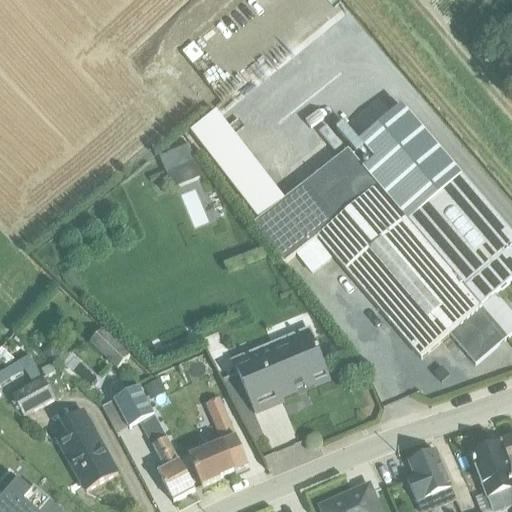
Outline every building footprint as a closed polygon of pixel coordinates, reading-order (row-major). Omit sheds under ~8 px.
[(183,51),(194,66),(207,56),(196,42),(183,51)] [(351,123),(341,130),(358,154),(367,147),(351,123)] [(193,147),(162,155),(171,188),(203,180),(193,147)] [(317,236),(424,361),(483,311),(350,154),(257,227),(287,264),(317,236)] [(180,197),(193,231),(209,225),(195,191),(180,197)] [(334,387),(312,332),(233,364),(256,419),(334,387)] [(106,335),(92,349),(116,374),(131,359),(106,335)] [(154,371),(191,352),(185,340),(148,359),(154,371)] [(0,394),(39,373),(31,358),(0,375),(0,394)] [(44,382),(14,396),(26,422),(56,409),(44,382)] [(142,393),(105,412),(119,438),(156,418),(142,393)] [(221,425),(229,446),(193,460),(205,490),(257,470),(230,403),(210,411),(216,427),(221,425)] [(86,415),(63,427),(69,439),(57,445),(86,499),(121,480),(86,415)] [(315,440),(266,458),(272,477),(322,459),(315,440)] [(511,441),(463,457),(479,507),(509,497),(503,477),(511,474),(511,441)] [(196,493),(169,445),(156,452),(167,473),(160,477),(176,504),(196,493)] [(62,511),(19,470),(0,489),(0,491),(7,498),(0,505),(0,511),(62,511)] [(442,511),(447,510),(430,470),(405,481),(417,511),(442,511)] [(382,511),(371,485),(318,506),(320,511),(382,511)]
